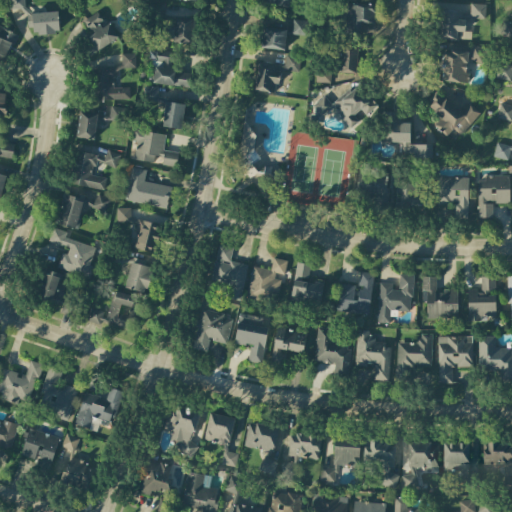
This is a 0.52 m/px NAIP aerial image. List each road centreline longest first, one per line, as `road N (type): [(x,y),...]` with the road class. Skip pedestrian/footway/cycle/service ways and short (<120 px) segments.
road 1 (residential): [(233,0),(203,213),(162,369),(105,511)]
road 2 (residential): [(492,411),(364,407),(231,386),(0,310)]
road 3 (residential): [(511,246),(355,241),(203,213)]
road 4 (residential): [(0,304),(40,179),(50,80)]
